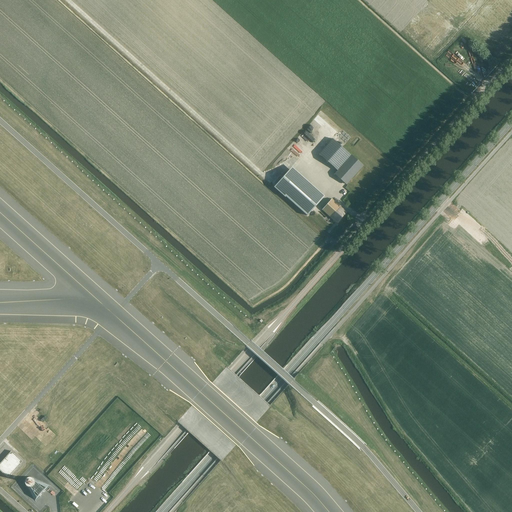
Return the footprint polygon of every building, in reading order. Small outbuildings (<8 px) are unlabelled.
[(458,57),(469,53),(467,45),(461,47),(461,49),(457,51),(458,57)] [(306,135),(302,140),(309,147),(314,143),(306,135)] [(343,148),(333,138),(318,155),(337,171),(334,174),(346,185),(363,166),(343,148)] [(288,171),(274,186),(307,216),(321,201),(320,200),(288,171)] [(336,223),(346,212),(332,199),(322,210),(336,223)] [(0,463),(0,470),(8,478),(23,461),(11,451),(0,463)] [(51,486),(33,477),(32,477),(31,477),(30,476),(29,477),(28,477),(27,477),(26,478),(26,479),(25,479),(25,480),(25,481),(24,482),(25,483),(25,484),(36,502),(41,497),(39,494),(43,490),(45,492),(51,486)]
